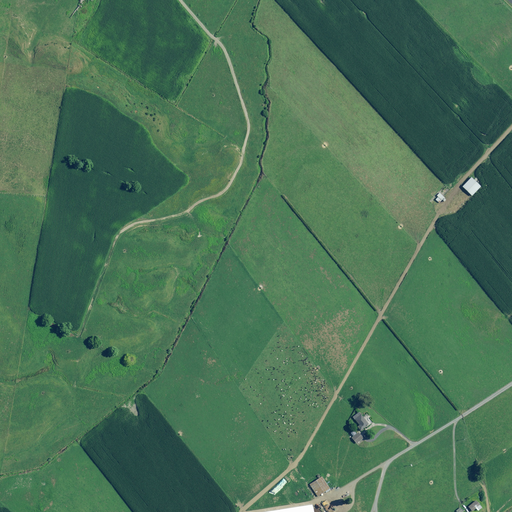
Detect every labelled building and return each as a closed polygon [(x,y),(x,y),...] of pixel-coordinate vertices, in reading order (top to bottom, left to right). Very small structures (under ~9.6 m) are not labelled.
[(477,184),(473,180),(471,177),(461,187),(472,196),(481,187),(477,184)] [(439,193),(436,196),(437,197),(435,200),(439,203),(442,200),(444,202),(446,199),(439,193)] [(361,432),(364,430),(363,429),(368,424),(358,412),(352,417),(358,425),(356,427),(361,432)] [(356,444),(358,442),(359,443),(363,441),(362,439),(363,438),(358,432),(351,437),(356,444)] [(329,489),(321,477),(309,485),(317,497),(329,489)] [(333,511),(326,500),(321,503),(326,511),(333,511)] [(467,507),(471,511),(475,509),(477,511),(481,508),(475,500),(467,507)]
